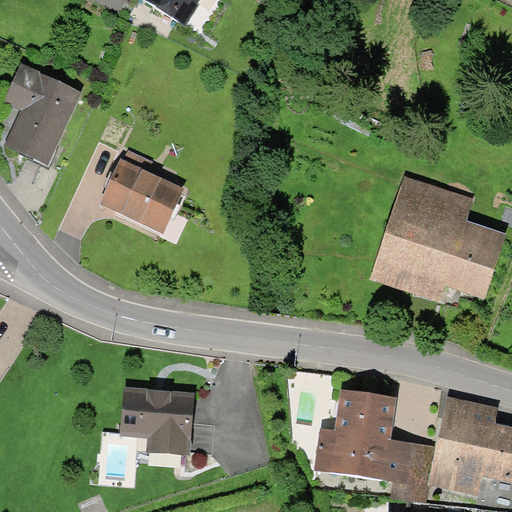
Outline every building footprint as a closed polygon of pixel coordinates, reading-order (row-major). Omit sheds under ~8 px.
[(196,0),(145,0),(181,24),(183,22),(189,21),(194,13),(193,6),(196,0)] [(28,153),(47,162),(78,95),(24,70),(13,93),(31,101),(11,144),(28,153)] [(128,155),(124,164),(147,175),(151,165),(128,155)] [(147,175),(124,164),(123,164),(105,203),(132,215),(164,230),(182,191),(147,175)] [(376,190),(400,197),(406,180),(382,171),(376,190)] [(398,202),(464,225),(472,202),(406,180),(400,197),(398,202)] [(289,248),(318,258),(341,192),(311,182),(289,248)] [(461,234),(464,225),(398,202),(395,211),(461,234)] [(403,269),(445,283),(461,234),(395,211),(379,261),(403,269)] [(505,238),(464,225),(461,234),(502,247),(505,238)] [(502,248),(502,247),(461,234),(445,283),(486,297),(502,248)] [(165,394),(127,391),(123,434),(139,435),(151,436),(156,437),(160,442),(161,442),(160,452),(188,454),(193,397),(165,394)] [(340,434),(387,440),(393,401),(371,398),(346,394),(340,433),(340,434)] [(480,493),(484,473),(494,429),(445,418),(431,482),(480,493)] [(494,429),(484,473),(511,478),(511,432),(509,432),(494,429)] [(317,470),(381,479),(386,451),(387,440),(340,434),(340,433),(323,430),(317,470)] [(150,451),(160,452),(161,442),(160,442),(156,437),(151,436),(150,451)] [(386,451),(410,454),(433,457),(434,448),(387,440),(386,451)] [(407,483),(410,454),(386,451),(381,479),(407,483)] [(426,502),(433,457),(410,454),(407,483),(404,500),(426,502)]
